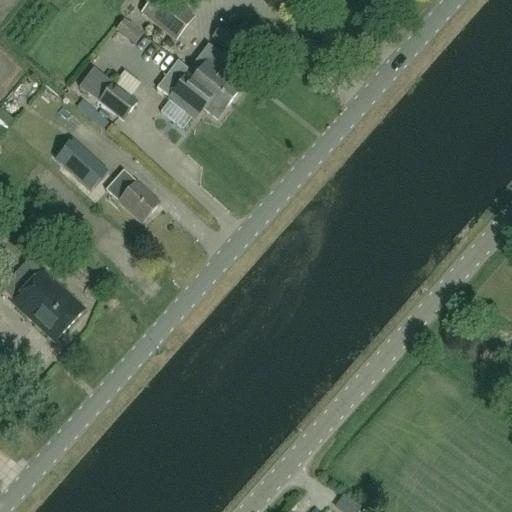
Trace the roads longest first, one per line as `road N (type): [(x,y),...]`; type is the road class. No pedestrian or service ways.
road 1 (unclassified): [(12,511),(466,0)]
road 2 (tertiary): [(248,511),(511,216)]
